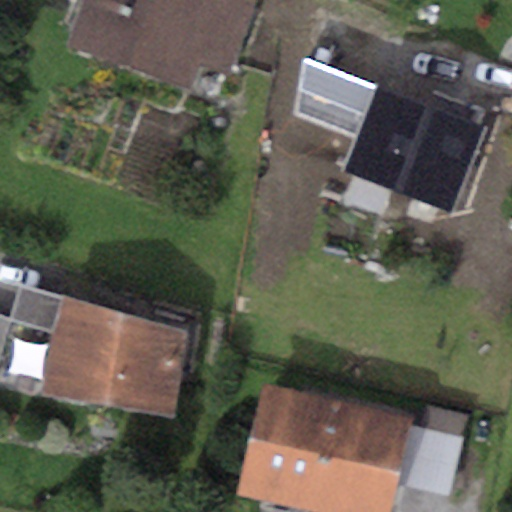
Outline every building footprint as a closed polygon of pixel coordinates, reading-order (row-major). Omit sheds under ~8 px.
[(81,0),(66,45),(189,88),(197,64),(227,74),(253,0),(81,0)] [(479,123),(375,85),(345,167),(449,205),(479,123)] [(19,284),(14,319),(53,332),(45,394),(172,416),(187,329),(19,284)] [(0,351),(10,320),(0,317),(0,351)] [(410,417),(264,386),(241,491),(340,511),(390,511),(396,484),(409,423),(410,417)] [(409,423),(396,484),(449,496),(468,416),(425,406),(421,426),(409,423)]
